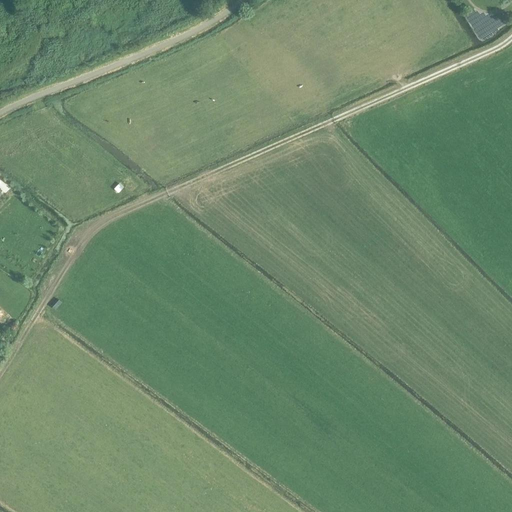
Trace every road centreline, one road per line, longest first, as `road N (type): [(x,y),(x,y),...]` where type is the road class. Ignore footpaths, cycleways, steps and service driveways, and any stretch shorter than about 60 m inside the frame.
road 1 (track): [(511,37),(101,224),(0,374)]
road 2 (unclassified): [(0,113),(244,0)]
road 3 (track): [(45,118),(148,201)]
